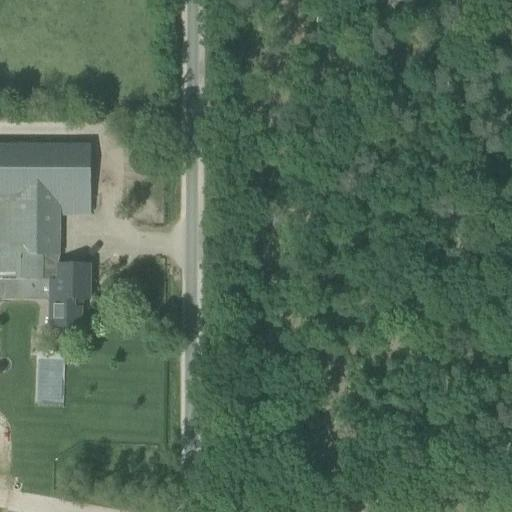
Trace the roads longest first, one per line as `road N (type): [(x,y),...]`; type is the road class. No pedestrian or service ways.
road 1 (unclassified): [(188,511),(189,0)]
road 2 (track): [(511,484),(342,511)]
